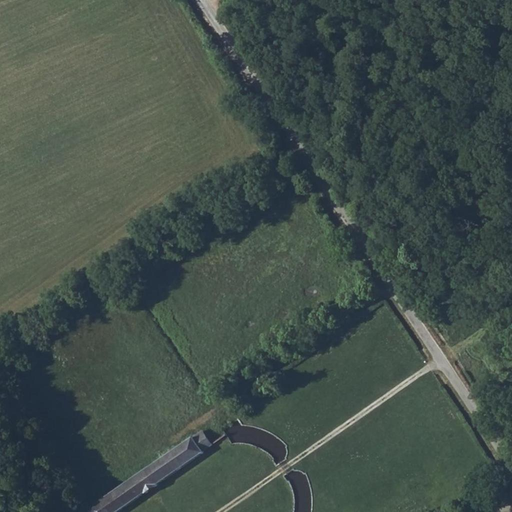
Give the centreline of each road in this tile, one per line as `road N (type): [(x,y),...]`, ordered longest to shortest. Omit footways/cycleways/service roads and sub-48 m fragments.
road 1 (unclassified): [(511,467),(200,0)]
road 2 (track): [(395,290),(209,415)]
